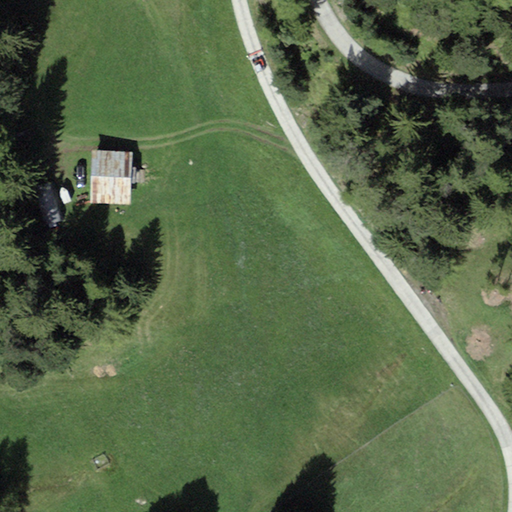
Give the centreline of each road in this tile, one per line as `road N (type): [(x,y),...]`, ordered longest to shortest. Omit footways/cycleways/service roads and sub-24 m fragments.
road 1 (track): [(240,0),(304,151),(495,411),(511,451)]
road 2 (track): [(511,89),(447,90),(380,71),(355,55),(321,0)]
